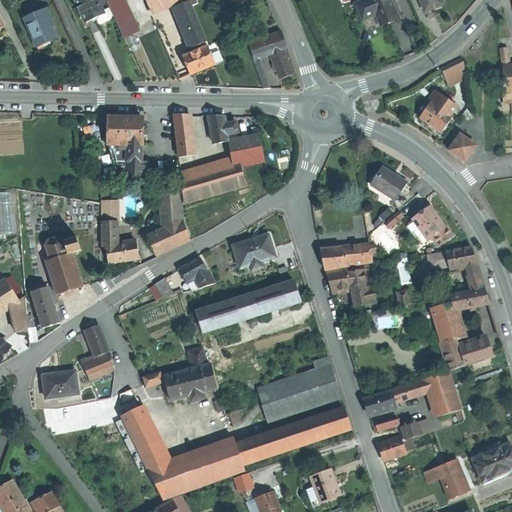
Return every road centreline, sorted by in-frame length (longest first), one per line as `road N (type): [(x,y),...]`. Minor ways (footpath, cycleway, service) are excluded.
road 1 (residential): [(300,187),(299,216),(393,511)]
road 2 (secondary): [(0,96),(305,109)]
road 3 (residential): [(101,511),(27,412),(20,389),(38,351),(103,304)]
road 4 (residential): [(103,304),(300,187)]
road 5 (tertiary): [(335,98),(424,62),(492,0)]
road 6 (secondary): [(455,188),(511,314)]
road 7 (secondary): [(343,117),(412,151),(455,188)]
